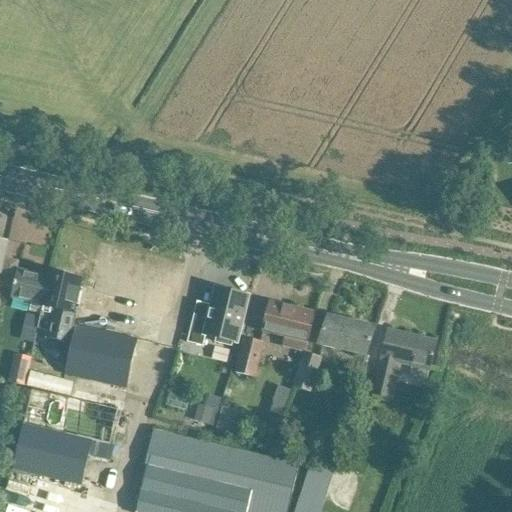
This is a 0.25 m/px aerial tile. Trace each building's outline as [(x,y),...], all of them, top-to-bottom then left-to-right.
[(0,239),(0,278),(8,241),(0,239)] [(39,314),(48,278),(17,271),(11,297),(32,302),(29,312),(39,314)] [(48,278),(39,314),(41,315),(38,329),(48,332),(46,340),(72,346),(66,375),(126,389),(134,354),(140,355),(143,341),(76,326),(76,328),(71,327),(75,305),(80,306),(84,290),(79,289),(81,279),(50,272),(49,278),(48,278)] [(187,343),(203,347),(206,335),(217,338),(216,342),(231,346),(232,342),(237,343),(248,297),(216,289),(209,316),(195,312),(187,343)] [(306,353),(315,313),(271,302),(264,332),(284,337),(282,348),(302,353),(305,354),(306,353)] [(366,357),(376,327),(328,316),(318,346),(366,357)] [(388,331),(384,350),(373,394),(393,399),(401,364),(412,367),(410,378),(427,381),(429,371),(436,342),(419,338),(419,340),(410,338),(411,336),(388,331)] [(243,339),(234,373),(255,378),(264,345),(243,339)] [(311,392),(323,358),(306,353),(305,354),(302,353),(291,385),(311,392)] [(32,359),(14,355),(8,382),(26,386),(32,359)] [(121,413),(48,396),(32,392),(13,471),(81,487),(92,441),(113,446),(121,413)] [(248,428),(253,412),(235,405),(230,421),(248,428)] [(285,511),(297,465),(173,436),(153,431),(145,463),(147,464),(140,496),(136,511),(285,511)] [(314,511),(316,511),(333,463),(312,458),(294,511),(312,511),(313,511),(314,511)] [(107,466),(105,475),(124,479),(126,470),(107,466)]
